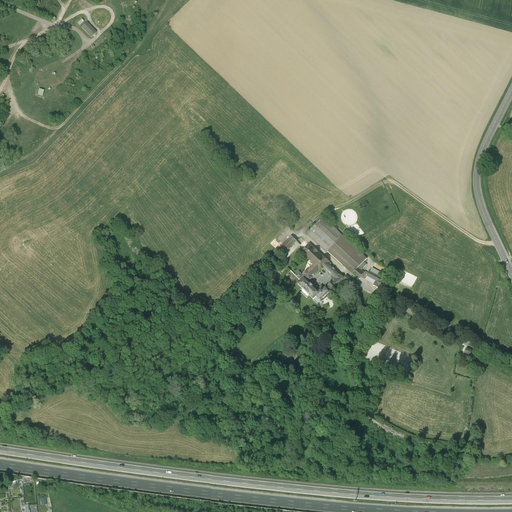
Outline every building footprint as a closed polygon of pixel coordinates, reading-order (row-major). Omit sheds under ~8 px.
[(84,20),(79,25),(89,35),(94,30),(84,20)] [(309,234),(329,252),(343,237),(343,236),(323,218),(309,234)] [(292,236),(277,251),(283,257),(298,242),(292,236)] [(343,237),(329,252),(354,275),(365,263),(367,260),(343,237)] [(331,263),(310,243),(301,252),(314,265),(304,276),(307,279),(302,284),(307,289),(306,289),(313,296),(314,296),(318,300),(322,304),(332,294),(328,290),(324,294),(311,281),(322,270),(323,271),(325,269),(336,280),(333,284),(337,287),(340,283),(342,284),(346,280),(330,264),(331,263)] [(368,266),(365,263),(354,275),(360,280),(365,274),(363,271),(368,266)] [(373,270),(371,273),(370,273),(367,277),(376,282),(374,287),(379,290),(379,288),(387,292),(391,287),(383,282),(384,280),(380,278),(382,275),(373,270)] [(475,353),(468,349),(465,355),(468,356),(466,358),(470,360),(471,357),(473,358),(475,353)] [(482,468),(480,468),(473,466),(469,485),(478,487),(482,468)]
